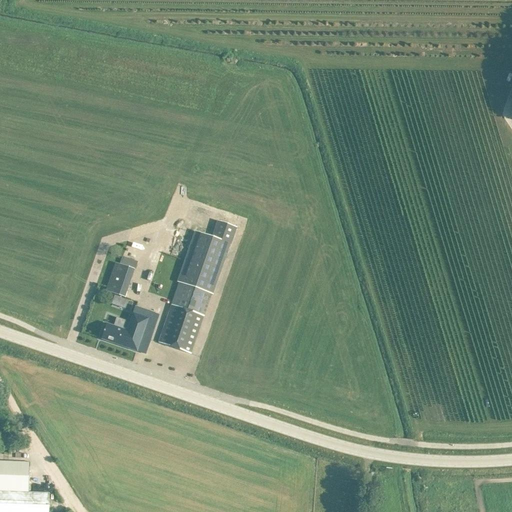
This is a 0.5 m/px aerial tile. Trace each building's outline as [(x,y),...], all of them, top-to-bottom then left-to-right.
[(179,283),(171,306),(203,317),(211,294),(213,295),(231,243),(237,227),(218,220),(212,237),(195,231),(177,282),(179,283)] [(160,254),(146,295),(169,303),(182,262),(160,254)] [(120,265),(116,264),(106,294),(128,301),(140,263),(123,257),(120,265)] [(203,317),(171,306),(159,343),(191,354),(203,317)] [(127,331),(122,346),(145,354),(158,316),(135,308),(127,331)] [(86,316),(76,313),(74,320),(84,323),(86,316)] [(101,339),(122,346),(127,331),(106,324),(101,339)] [(0,511),(49,511),(50,493),(29,492),(30,462),(0,461),(0,511)]
